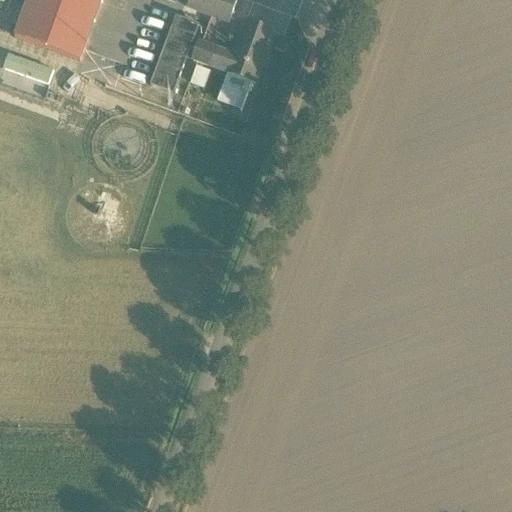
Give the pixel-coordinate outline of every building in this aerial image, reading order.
[(16,0),(28,4),(15,40),(81,64),(103,0),(16,0)] [(239,0),(191,0),(188,8),(229,25),(239,0)] [(176,20),(150,88),(173,97),(199,29),(176,20)] [(193,62),(229,76),(223,91),(245,99),(244,103),(245,103),(252,84),(255,85),(274,34),(247,24),(234,59),(199,46),(193,62)] [(4,71),(48,87),(53,73),(9,57),(4,71)]
